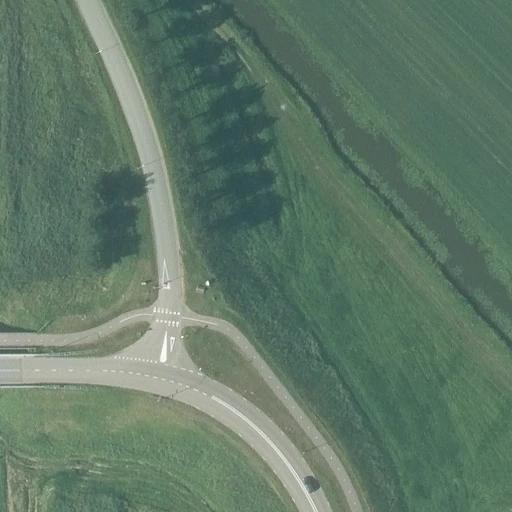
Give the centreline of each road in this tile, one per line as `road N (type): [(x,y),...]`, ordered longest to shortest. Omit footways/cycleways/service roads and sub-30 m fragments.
road 1 (track): [(511,363),(339,170),(202,0)]
road 2 (tertiary): [(156,379),(168,318),(168,233),(148,149),(87,0)]
road 3 (tertiary): [(156,379),(218,402),(260,433),(314,511)]
road 4 (tertiary): [(0,371),(156,379)]
